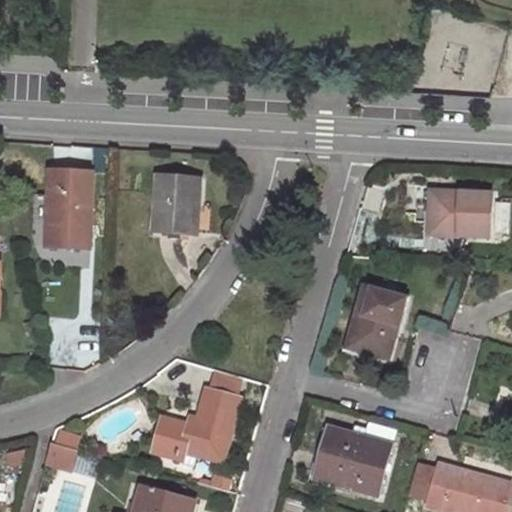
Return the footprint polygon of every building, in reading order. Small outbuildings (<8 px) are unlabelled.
[(93,173),(49,173),(49,227),(49,248),(85,248),(85,239),(94,239),(93,173)] [(202,174),(158,174),(157,229),(201,230),(202,174)] [(495,192),(432,190),(430,235),(493,237),(495,192)] [(85,239),(85,248),(94,248),(94,239),(85,239)] [(410,300),(370,287),(350,349),(386,360),(392,340),(397,341),(410,300)] [(220,380),(216,396),(236,401),(240,385),(220,380)] [(192,432),(167,424),(158,456),(181,463),(184,453),(223,465),(241,403),(236,401),(216,396),(211,395),(201,428),(194,426),(192,432)] [(49,467),(75,473),(84,436),(58,430),(49,467)] [(393,447),(333,431),(318,478),(378,495),(393,447)] [(456,464),(441,460),(439,469),(432,493),(430,502),(464,511),(490,511),(501,476),(484,472),(482,477),(455,469),(456,464)] [(419,464),(412,488),(432,493),(439,469),(419,464)] [(145,492),(138,511),(195,511),(197,505),(145,492)]
